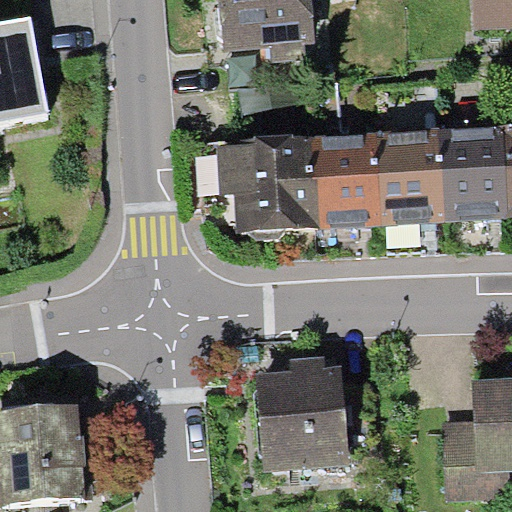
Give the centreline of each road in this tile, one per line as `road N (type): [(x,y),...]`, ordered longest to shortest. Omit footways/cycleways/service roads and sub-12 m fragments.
road 1 (residential): [(164,314),(511,302)]
road 2 (residential): [(128,0),(149,244),(164,314)]
road 3 (residential): [(164,314),(188,511)]
road 4 (residential): [(0,340),(164,314)]
